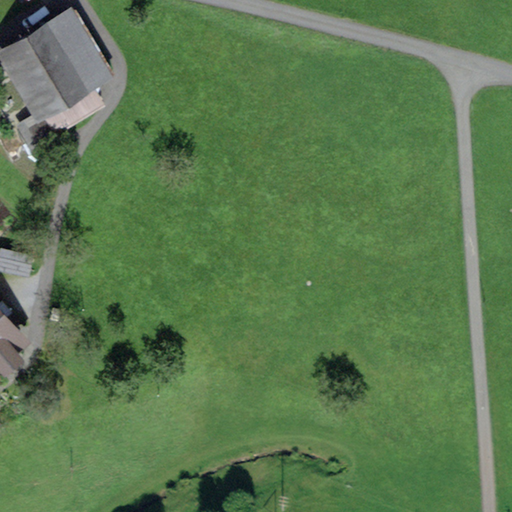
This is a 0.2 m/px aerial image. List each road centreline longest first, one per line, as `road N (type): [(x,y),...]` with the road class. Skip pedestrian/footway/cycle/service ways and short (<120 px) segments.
road 1 (track): [(486,511),(461,57)]
road 2 (track): [(88,0),(126,77),(73,153),(40,311)]
road 3 (unclassified): [(233,0),(511,72)]
